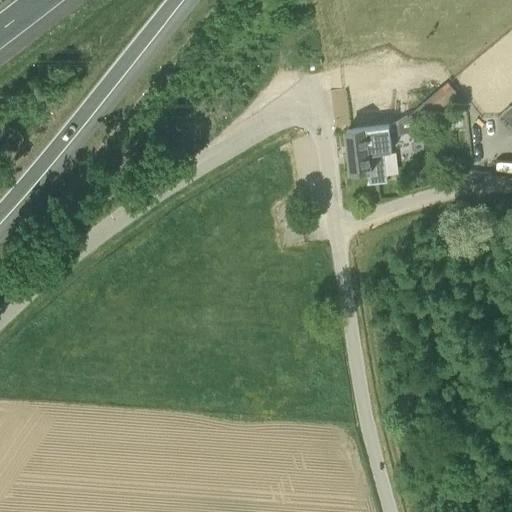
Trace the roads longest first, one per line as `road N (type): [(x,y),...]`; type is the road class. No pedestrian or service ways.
road 1 (unclassified): [(0,317),(118,217),(300,104),(314,114),(335,227)]
road 2 (unclassified): [(388,511),(364,417),(335,227)]
road 3 (motorway): [(0,218),(179,0)]
road 4 (unclassified): [(335,227),(447,191),(511,186)]
